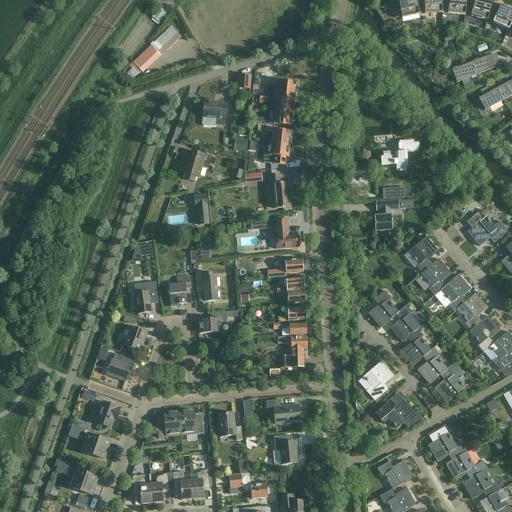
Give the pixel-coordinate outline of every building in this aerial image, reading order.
[(419,13),(415,0),(399,0),(398,0),(398,2),(392,3),(395,18),(401,17),(402,18),(419,14),(419,13)] [(415,0),(419,13),(424,12),(424,14),(442,13),(442,11),(441,0),(415,0)] [(441,0),(442,11),(447,12),(447,13),(465,15),(465,13),(466,0),(441,0)] [(473,0),(466,0),(465,13),(470,15),(470,16),(487,20),(488,19),(492,5),(492,3),(480,0),(474,0),(473,0)] [(492,5),(488,19),(493,21),(492,22),(508,30),(509,28),(511,21),(511,11),(500,6),(499,8),(492,5)] [(150,45),(151,46),(160,55),(161,56),(181,37),(171,27),(154,43),(153,42),(150,45)] [(485,43),(476,46),(478,52),(487,49),(485,43)] [(160,55),(151,46),(133,63),(142,72),(160,55)] [(486,57),(451,70),(456,83),(461,81),(464,87),(471,84),(469,78),(491,69),(486,57)] [(237,88),(250,89),(251,76),(238,75),(237,88)] [(268,87),(267,97),(294,100),(295,88),(297,88),(297,81),(290,80),(290,82),(279,81),(277,91),(273,90),(274,87),(268,87)] [(485,110),(511,95),(511,82),(511,81),(490,92),(487,87),(480,91),(483,96),(478,99),(485,110)] [(294,100),(267,97),(259,97),(259,101),(274,103),(274,101),(276,101),(275,112),(294,114),(294,105),(293,105),(294,100)] [(216,125),(225,126),(227,105),(221,104),(221,102),(213,101),(211,99),(210,99),(208,99),(206,100),(204,100),(203,118),(216,119),(216,125)] [(255,118),(255,125),(258,125),(273,127),(274,124),(291,126),(291,122),(293,122),(294,114),(275,112),(268,111),(267,119),(267,120),(255,118)] [(258,125),(257,130),(273,132),(271,142),(290,144),(291,136),(290,136),(290,131),(273,130),(273,127),(258,125)] [(248,140),(235,139),(234,150),(246,151),(248,140)] [(390,152),(383,153),(383,157),(380,157),(381,165),(396,164),(396,171),(399,170),(399,172),(405,172),(405,166),(407,166),(406,151),(411,151),(411,152),(418,152),(418,148),(419,148),(419,142),(413,143),(413,140),(399,141),(399,143),(398,144),(398,152),(395,152),(395,157),(390,157),(390,152)] [(264,153),(263,163),(284,165),(285,157),(287,157),(288,152),(290,152),(290,144),(271,142),(270,154),(264,153)] [(183,171),(182,172),(185,173),(184,179),(194,182),(196,176),(199,177),(203,164),(209,166),(212,157),(191,151),(189,157),(187,156),(185,164),(183,165),(182,167),(182,169),(183,171)] [(254,158),(248,157),(247,171),(257,169),(257,165),(254,165),(254,158)] [(244,170),(234,168),(232,177),(241,179),(244,170)] [(261,174),(249,175),(250,183),(262,181),(261,174)] [(275,209),(291,207),(288,182),(282,183),(281,175),(267,176),(268,184),(272,184),(275,209)] [(395,197),(394,185),(382,186),(383,198),(395,197)] [(206,195),(194,196),(195,206),(197,206),(198,225),(209,224),(206,195)] [(378,211),(379,217),(374,217),(374,231),(392,230),(390,210),(404,209),(404,200),(375,202),(375,211),(378,211)] [(495,243),(508,231),(499,222),(494,226),(486,216),(483,219),(477,213),(467,222),(472,228),(468,232),(480,246),(490,238),(495,243)] [(276,249),(298,247),(298,245),(300,245),(300,237),(298,237),(297,234),(289,235),(287,218),(274,219),(276,239),(274,239),(272,240),(270,241),(270,243),(271,245),(272,246),(274,247),(276,247),(276,249)] [(416,267),(422,273),(433,264),(432,264),(428,260),(438,251),(426,237),(408,252),(418,265),(416,267)] [(511,243),(506,248),(511,253),(501,262),(511,275),(511,243)] [(198,251),(190,252),(190,262),(198,261),(198,251)] [(301,259),(284,261),(285,270),(267,271),(268,278),(286,277),(286,274),(303,272),(301,259)] [(422,273),(420,274),(431,287),(429,289),(435,296),(436,294),(441,291),(441,290),(445,287),(445,286),(441,282),(451,273),(438,259),(432,264),(433,264),(422,273)] [(208,277),(208,272),(196,273),(197,288),(204,288),(205,302),(218,301),(216,277),(208,277)] [(441,291),(436,294),(447,307),(449,305),(454,312),(457,310),(457,309),(465,302),(461,298),(471,289),(459,274),(445,286),(445,287),(441,290),(441,291)] [(169,285),(169,291),(167,291),(168,295),(170,295),(170,307),(180,306),(180,304),(186,304),(185,289),(191,288),(190,277),(177,278),(177,285),(169,285)] [(277,289),(277,293),(304,291),(303,278),(286,279),(286,288),(277,289)] [(135,286),(136,294),(134,294),(137,314),(152,312),(150,300),(158,299),(155,282),(143,284),(143,285),(135,286)] [(304,291),(277,293),(277,297),(285,297),(285,295),(287,295),(287,297),(287,305),(305,304),(304,291)] [(380,328),(395,315),(398,312),(388,300),(390,298),(384,291),(373,300),(378,305),(368,314),(380,328)] [(457,309),(457,310),(467,322),(465,324),(470,330),(471,331),(481,322),(481,321),(477,317),(487,308),(475,293),(465,302),(457,309)] [(395,315),(399,320),(389,328),(392,332),(401,342),(406,338),(417,329),(420,327),(409,314),(411,312),(406,305),(398,312),(395,315)] [(287,308),(287,310),(287,311),(287,314),(288,315),(288,317),(278,317),(278,322),(306,320),(305,307),(287,308)] [(212,319),(199,320),(200,333),(221,332),(221,324),(226,324),(225,312),(212,313),(212,319)] [(471,331),(470,330),(469,331),(480,344),(477,346),(481,350),(479,351),(481,354),(483,352),(483,353),(484,352),(494,344),(493,343),(490,339),(500,330),(487,316),(481,321),(481,322),(471,331)] [(282,336),(306,335),(306,324),(281,325),(282,336)] [(122,345),(128,347),(129,349),(130,349),(132,349),(140,352),(147,332),(127,325),(123,336),(125,336),(122,345)] [(406,338),(410,343),(400,352),(413,366),(423,357),(422,357),(431,350),(420,338),(423,336),(417,329),(406,338)] [(494,344),(484,352),(492,361),(500,371),(511,361),(511,357),(510,354),(511,352),(511,336),(507,332),(493,343),(494,344)] [(284,356),(284,367),(303,367),(303,350),(307,349),(306,337),(277,338),(278,344),(290,344),(290,356),(284,356)] [(422,357),(423,357),(427,362),(416,370),(429,385),(440,375),(447,369),(436,356),(439,354),(433,348),(431,350),(422,357)] [(133,367),(135,361),(115,354),(113,360),(112,359),(109,368),(105,370),(107,374),(106,375),(125,382),(130,367),(133,367)] [(383,384),(393,376),(381,361),(363,377),(371,386),(366,391),(374,401),(387,389),(383,384)] [(440,375),(444,380),(434,388),(446,403),(465,387),(456,378),(462,373),(453,363),(447,369),(440,375)] [(84,390),(82,397),(88,399),(88,397),(94,399),(96,395),(84,390)] [(375,414),(383,423),(391,433),(403,423),(407,428),(421,420),(417,411),(415,413),(402,398),(392,407),(388,402),(375,414)] [(250,400),(243,401),(244,417),(252,416),(250,400)] [(280,400),(266,401),(267,408),(274,408),(275,425),(300,423),(298,405),(280,407),(280,400)] [(494,400),(486,404),(490,412),(498,408),(494,400)] [(103,402),(96,423),(110,428),(113,420),(116,421),(121,408),(118,407),(103,402)] [(194,411),(179,412),(181,436),(188,435),(195,434),(195,435),(204,434),(202,418),(194,419),(194,411)] [(164,422),(156,422),(158,438),(167,438),(166,437),(174,436),(181,436),(179,412),(164,414),(164,422)] [(234,413),(218,415),(220,437),(235,436),(236,441),(242,440),(241,427),(235,427),(234,413)] [(504,419),(496,424),(500,431),(508,427),(504,419)] [(85,453),(104,460),(109,448),(100,445),(102,438),(87,433),(85,440),(89,441),(85,453)] [(449,455),(452,460),(466,452),(467,452),(460,441),(454,444),(448,433),(428,445),(437,461),(449,455)] [(273,437),(275,451),(280,451),(281,465),(297,463),(296,449),(297,449),(297,441),(290,442),(290,435),(273,437)] [(452,460),(446,464),(455,480),(466,473),(470,479),(482,472),(477,465),(475,466),(466,452),(452,460)] [(60,461),(58,467),(68,471),(70,465),(60,461)] [(389,462),(377,469),(382,477),(384,475),(393,489),(413,477),(404,461),(392,467),(389,462)] [(87,480),(89,474),(75,469),(72,476),(76,477),(72,488),(92,495),(96,484),(87,480)] [(197,480),(191,480),(193,499),(204,498),(203,486),(209,486),(207,470),(197,473),(197,480)] [(470,479),(462,483),(472,499),(483,492),(486,498),(487,498),(496,493),(499,491),(494,483),(492,485),(483,471),(482,472),(470,479)] [(180,488),(181,500),(193,499),(191,480),(184,481),(183,472),(172,473),(174,489),(180,488)] [(157,484),(150,484),(152,503),(164,502),(163,490),(169,489),(167,473),(156,477),(157,484)] [(251,499),(267,498),(266,484),(250,486),(249,474),(229,476),(230,489),(242,487),(243,492),(251,491),(251,499)] [(139,492),(141,504),(152,503),(150,484),(144,485),(143,476),(132,477),(133,493),(139,492)] [(393,489),(379,496),(384,504),(386,502),(392,511),(402,511),(404,511),(416,505),(406,488),(395,495),(392,490),(393,489)] [(487,498),(486,498),(475,505),(479,511),(510,511),(507,505),(504,507),(496,493),(487,498)] [(288,511),(305,511),(305,500),(293,502),(292,495),(281,496),(282,509),(288,509),(288,511)]
